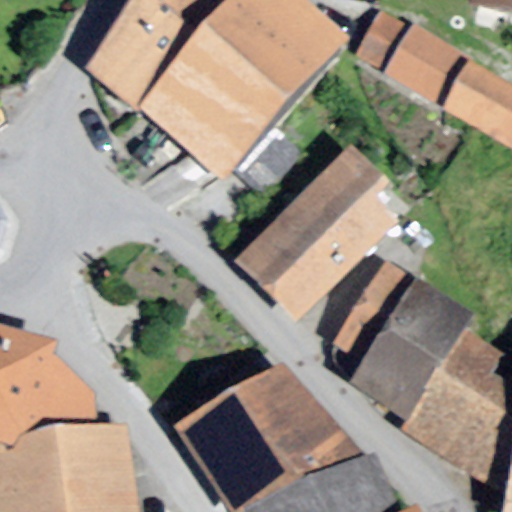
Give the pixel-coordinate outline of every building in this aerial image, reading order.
[(150,0),(94,82),(226,190),(348,50),(291,0),(150,0)] [(511,0),(474,0),(470,19),(511,27),(511,0)] [(511,92),(385,19),(357,68),(511,157),(511,92)] [(414,216),(351,156),(235,278),(298,338),(414,216)] [(0,242),(3,241),(9,215),(0,201),(0,242)] [(474,329),(386,276),(333,359),(366,377),(352,400),(408,434),(402,444),(511,505),(511,368),(466,343),(474,329)] [(54,339),(0,327),(0,437),(11,441),(99,431),(96,393),(51,353),(54,339)] [(284,378),(180,441),(224,511),(398,511),(377,467),(365,473),(284,378)] [(11,441),(0,441),(0,511),(137,511),(129,428),(99,431),(11,441)]
